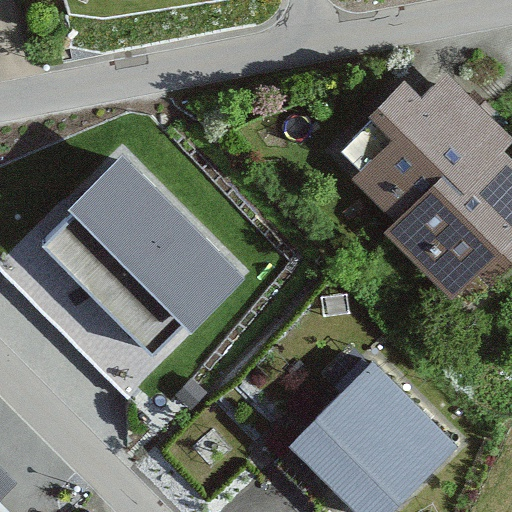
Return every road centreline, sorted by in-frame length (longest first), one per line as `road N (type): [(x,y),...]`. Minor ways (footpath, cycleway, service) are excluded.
road 1 (residential): [(511,8),(0,95)]
road 2 (residential): [(0,350),(156,511)]
